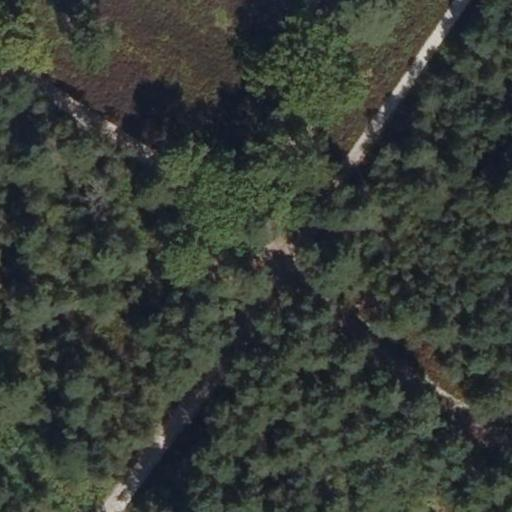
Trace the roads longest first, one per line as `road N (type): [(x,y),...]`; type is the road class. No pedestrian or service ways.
road 1 (track): [(511,444),(0,64)]
road 2 (track): [(117,511),(342,184)]
road 3 (track): [(469,0),(342,184)]
